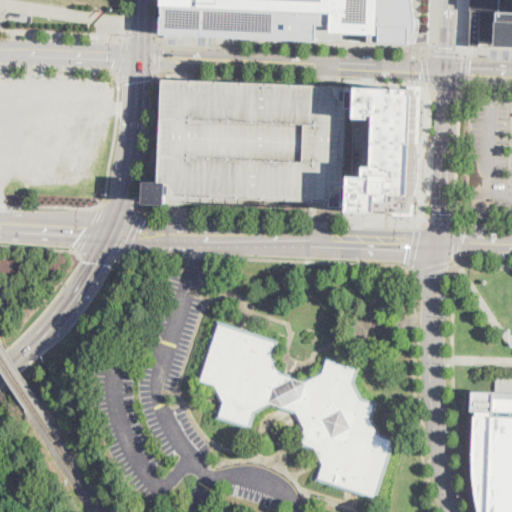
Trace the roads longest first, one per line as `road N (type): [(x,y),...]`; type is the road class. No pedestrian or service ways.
road 1 (secondary): [(113,230),(438,244)]
road 2 (secondary): [(448,70),(141,57)]
road 3 (secondary): [(438,244),(434,369),(455,511)]
road 4 (primary): [(0,372),(71,302),(113,230)]
road 5 (primary): [(113,230),(133,155),(141,57)]
road 6 (secondary): [(448,70),(438,244)]
road 7 (secondary): [(141,57),(0,51)]
